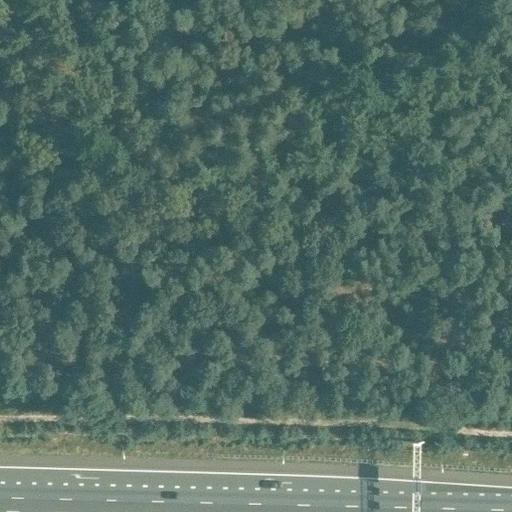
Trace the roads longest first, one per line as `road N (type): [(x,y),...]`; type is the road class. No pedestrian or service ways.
road 1 (track): [(0,401),(45,404),(115,388),(134,374),(167,304),(181,301),(271,367),(295,373),(390,357),(511,377)]
road 2 (motorway): [(357,511),(0,502)]
